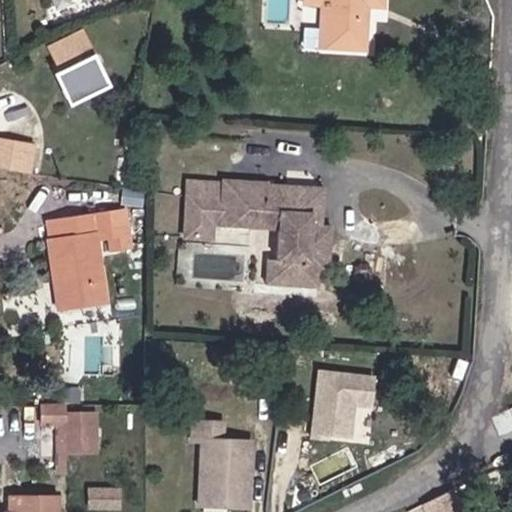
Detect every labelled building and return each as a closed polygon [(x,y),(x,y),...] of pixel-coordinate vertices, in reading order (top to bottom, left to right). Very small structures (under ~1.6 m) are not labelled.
[(305,0),(305,4),(324,5),(322,47),(370,51),(371,7),(388,8),(388,0),(305,0)] [(112,84),(85,26),(43,46),(70,104),(112,84)] [(36,142),(0,137),(0,172),(32,177),(36,142)] [(325,185),(188,177),(186,239),(230,242),(231,226),(277,229),(277,260),(270,259),(269,282),(321,284),(323,263),(331,264),(333,225),(325,224),(325,185)] [(129,207),(47,219),(61,310),(111,303),(101,241),(110,239),(113,252),(137,248),(129,207)] [(378,376),(317,369),(310,434),(353,439),(356,407),(374,409),(378,376)] [(68,405),(43,403),(42,425),(61,426),(60,475),(70,476),(67,452),(100,452),(100,413),(70,413),(68,405)] [(227,421),(193,418),(192,444),(200,445),(199,505),(253,506),(255,439),(228,437),(227,421)] [(122,488),(94,487),(92,508),(122,510),(122,488)] [(61,511),(62,495),(10,494),(10,511),(61,511)]
